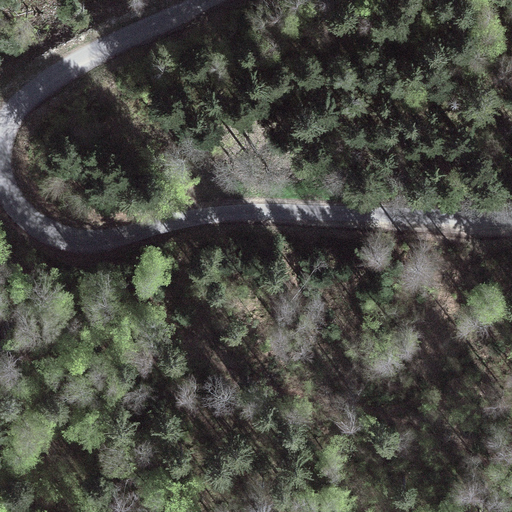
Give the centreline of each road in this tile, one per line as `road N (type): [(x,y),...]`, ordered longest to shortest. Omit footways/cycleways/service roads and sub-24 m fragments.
road 1 (unclassified): [(511,217),(227,210),(89,244),(29,222),(0,180)]
road 2 (unclassified): [(0,128),(21,98),(83,55),(203,0)]
